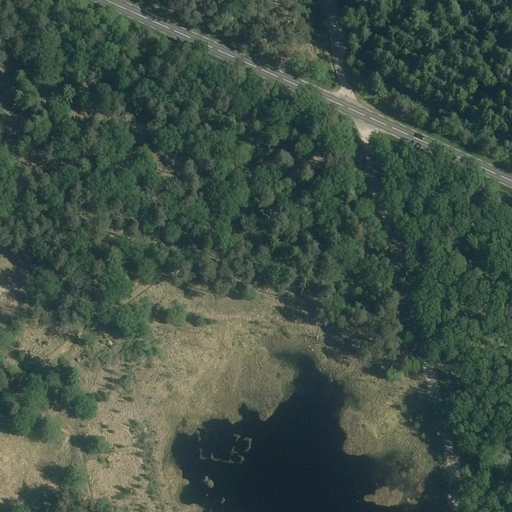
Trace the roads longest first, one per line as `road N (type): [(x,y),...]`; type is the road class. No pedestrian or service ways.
road 1 (primary): [(511,182),(103,0)]
road 2 (track): [(452,511),(453,475),(434,392),(374,177)]
road 3 (track): [(374,177),(317,157),(182,257)]
road 4 (track): [(0,397),(96,324)]
